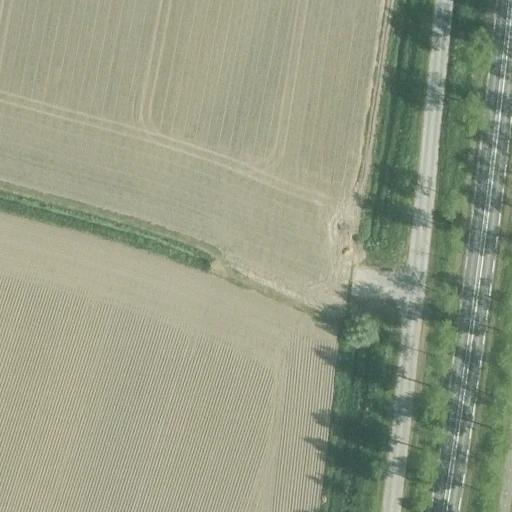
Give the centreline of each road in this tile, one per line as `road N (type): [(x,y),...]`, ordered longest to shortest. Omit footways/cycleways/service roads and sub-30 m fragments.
road 1 (secondary): [(443,511),(509,0)]
road 2 (unclassified): [(388,511),(442,0)]
